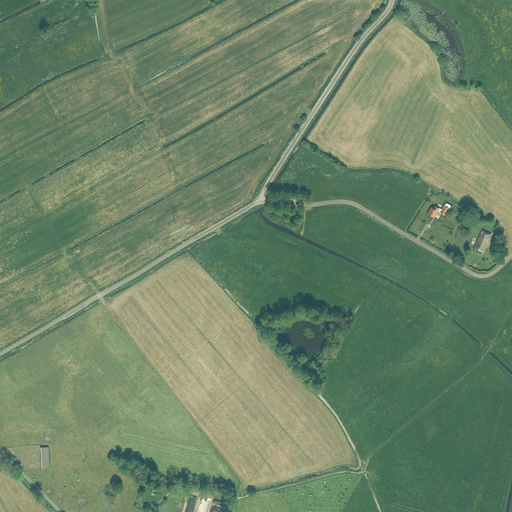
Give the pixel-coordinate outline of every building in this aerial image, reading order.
[(449,208),(444,205),(440,212),(445,215),(449,208)] [(427,213),(434,217),(439,208),(435,206),(433,208),(431,207),(427,213)] [(463,229),(468,221),(464,219),(460,227),(463,229)] [(487,243),(491,234),(482,230),(477,239),(478,239),(474,247),(483,251),(486,243),(487,243)] [(41,447),(41,468),(49,467),(48,447),(41,447)]
